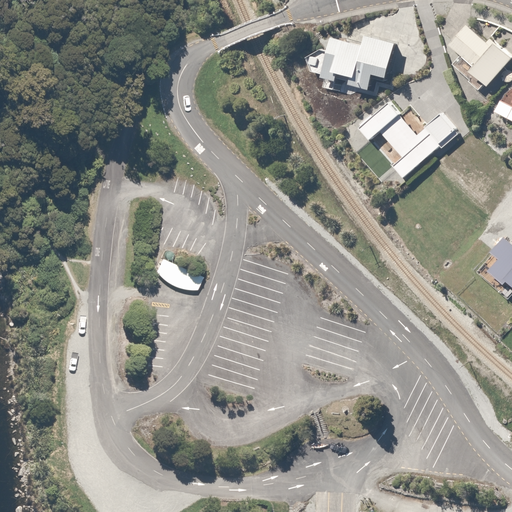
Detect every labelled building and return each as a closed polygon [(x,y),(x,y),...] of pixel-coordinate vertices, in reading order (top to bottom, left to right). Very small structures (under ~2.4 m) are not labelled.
[(511,68),(511,57),(475,26),(457,47),(499,83),(511,68)] [(373,45),(341,37),(330,79),(391,94),(404,43),(375,35),(373,45)] [(419,132),(392,103),(364,129),(375,141),(384,133),(405,157),(396,165),(407,176),(453,135),(437,117),(419,132)] [(511,242),(509,239),(497,253),(503,258),(495,269),(511,283),(511,242)] [(196,273),(155,257),(147,276),(189,292),(196,273)]
